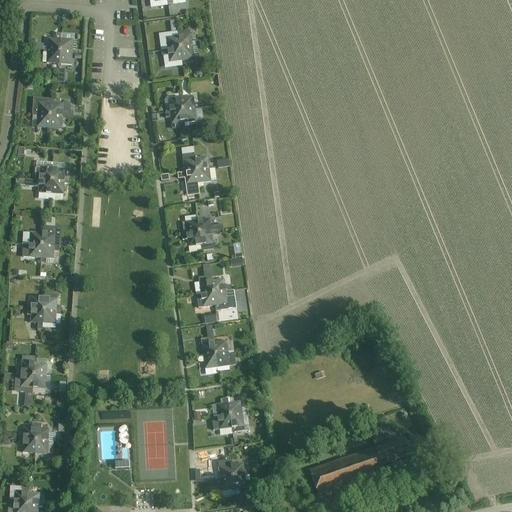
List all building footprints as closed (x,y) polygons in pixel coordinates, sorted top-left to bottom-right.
[(178,37),(180,50),(197,48),(197,47),(201,47),(200,42),(195,42),(194,35),(190,36),(190,32),(178,33),(178,37)] [(43,48),(43,51),(60,52),(60,40),(61,36),(60,36),(60,34),(56,34),(55,40),(48,39),(47,49),(43,48)] [(60,40),(60,52),(72,53),(76,53),(76,52),(72,52),(73,41),(62,40),(62,36),(61,36),(60,40)] [(168,51),(180,50),(178,37),(166,39),(168,51)] [(197,48),(180,50),(182,62),(183,62),(184,65),(188,64),(187,61),(194,60),(199,59),(197,48)] [(168,51),(163,52),(164,57),(168,57),(169,64),(182,62),(180,50),(168,51)] [(43,52),(43,53),(47,54),(46,64),(57,65),(57,68),(57,69),(59,69),(60,52),(43,51),(43,52)] [(72,53),(60,52),(59,69),(61,69),(61,65),(71,65),(72,53)] [(169,112),(166,112),(166,114),(182,112),(180,100),(179,100),(178,96),(174,96),(174,100),(168,101),(169,112)] [(180,100),(182,112),(194,110),(199,109),(198,104),(194,105),(193,98),(180,100)] [(37,116),(49,117),(50,101),(36,100),(35,112),(37,112),(37,116)] [(50,101),(49,117),(62,118),(68,118),(69,106),(63,106),(52,105),(52,101),(50,101)] [(194,110),(182,112),(184,124),(184,128),(186,128),(186,124),(196,122),(194,110)] [(166,114),(165,114),(166,119),(170,118),(171,126),(182,124),(183,128),(184,128),(184,124),(182,112),(166,114)] [(48,134),(49,117),(37,116),(37,117),(32,116),(32,122),(37,122),(37,129),(47,129),(47,132),(47,134),(48,134)] [(49,117),(48,134),(50,134),(51,130),(61,130),(62,118),(49,117)] [(184,170),(180,171),(180,174),(196,172),(194,160),(195,160),(195,156),(194,155),(182,156),(182,161),(184,170)] [(195,160),(194,160),(196,172),(213,169),(213,165),(208,165),(207,158),(204,159),(204,157),(200,158),(200,159),(198,159),(197,156),(195,156),(195,160)] [(36,180),(35,181),(51,182),(52,170),(52,166),(53,164),(37,163),(36,169),(36,180)] [(213,169),(196,172),(198,188),(200,188),(200,184),(211,183),(209,171),(213,170),(213,169)] [(52,170),(51,182),(69,184),(69,182),(64,181),(64,171),(52,170)] [(180,174),(178,174),(178,180),(185,179),(186,190),(198,188),(196,172),(180,174)] [(51,195),(51,182),(35,181),(35,183),(39,183),(38,194),(49,195),(51,195)] [(53,200),(53,195),(63,195),(63,185),(69,185),(69,184),(51,182),(51,195),(49,195),(49,199),(53,200)] [(199,234),(211,232),(215,232),(215,231),(223,230),(222,226),(210,227),(209,220),(197,222),(199,234)] [(183,232),(186,231),(186,236),(199,234),(197,222),(182,224),(183,232)] [(45,230),(44,235),(42,234),(42,247),(59,248),(59,242),(54,242),(54,235),(48,235),(49,230),(45,230)] [(211,232),(199,234),(201,252),(214,251),(211,235),(215,235),(215,232),(211,232)] [(30,234),(29,246),(42,247),(42,234),(30,234)] [(199,234),(186,236),(181,236),(182,241),(187,241),(188,248),(199,247),(200,252),(201,252),(199,234)] [(244,240),(237,240),(237,254),(245,254),(244,240)] [(42,247),(29,246),(24,246),(24,254),(29,254),(28,258),(41,259),(42,247)] [(42,247),(41,259),(41,264),(46,264),(46,259),(53,260),(54,252),(59,252),(59,248),(42,247)] [(196,297),(213,295),(211,282),(210,278),(205,278),(206,283),(199,284),(200,293),(195,294),(195,297),(196,297)] [(223,281),(211,282),(213,295),(225,293),(231,292),(230,287),(224,288),(223,281)] [(220,312),(220,306),(227,305),(225,293),(213,295),(215,307),(215,313),(220,312)] [(202,309),(215,307),(213,295),(196,297),(197,309),(202,309)] [(32,299),(31,311),(43,312),(44,296),(43,296),(43,300),(32,299)] [(44,296),(43,312),(56,313),(57,301),(46,300),(47,296),(44,296)] [(31,311),(27,311),(27,316),(30,317),(30,324),(33,324),(34,325),(37,325),(37,331),(42,331),(43,324),(43,312),(31,311)] [(56,313),(43,312),(43,324),(55,325),(56,313)] [(203,358),(215,357),(213,344),(214,344),(213,339),(208,340),(208,345),(201,346),(203,357),(198,358),(198,359),(203,358)] [(213,344),(215,357),(228,355),(233,355),(232,353),(227,353),(226,343),(214,344),(213,344)] [(228,355),(215,357),(217,369),(229,367),(228,355)] [(217,374),(217,369),(215,357),(203,358),(205,371),(215,369),(216,374),(217,374)] [(34,364),(33,376),(46,377),(46,365),(36,364),(36,360),(34,360),(34,364)] [(17,375),(33,376),(34,364),(22,364),(21,374),(17,374),(17,375)] [(20,394),(32,394),(33,376),(17,375),(17,376),(16,375),(15,381),(21,381),(20,394)] [(46,377),(33,376),(32,394),(45,395),(46,379),(50,379),(51,378),(46,377)] [(229,399),(227,400),(230,417),(242,415),(241,411),(240,403),(229,404),(229,399)] [(230,417),(227,400),(222,400),(223,405),(215,406),(217,417),(213,417),(213,419),(217,419),(230,417)] [(242,415),(230,417),(231,429),(232,434),(244,432),(244,428),(242,415)] [(213,419),(211,419),(213,432),(219,431),(231,429),(230,417),(217,419),(213,419)] [(24,423),(23,441),(35,442),(36,429),(36,424),(24,423)] [(36,429),(35,442),(47,442),(47,443),(54,443),(54,439),(55,434),(48,434),(48,430),(36,429)] [(374,448),(382,445),(379,437),(372,440),(374,448)] [(34,462),(35,442),(23,441),(18,441),(18,447),(22,447),(22,453),(33,454),(33,462),(34,462)] [(35,462),(36,454),(47,455),(47,443),(47,442),(35,442),(34,462),(35,462)] [(403,457),(410,455),(407,445),(405,446),(404,442),(399,444),(398,442),(374,450),(309,472),(317,497),(383,474),(380,466),(403,458),(403,457)] [(222,468),(218,468),(220,480),(220,481),(232,479),(230,467),(232,466),(232,462),(226,463),(222,468)] [(247,472),(244,472),(243,465),(232,466),(230,467),(232,479),(244,477),(248,477),(247,472)] [(239,496),(239,491),(246,490),(245,483),(249,482),(249,477),(248,477),(244,477),(232,479),(233,491),(234,497),(239,496)] [(220,480),(207,482),(208,489),(220,487),(221,493),(233,491),(232,479),(220,481),(220,480)] [(10,493),(9,505),(26,506),(26,494),(27,494),(27,488),(22,488),(21,492),(14,492),(14,493),(10,493)] [(26,494),(26,506),(42,507),(42,506),(38,506),(39,495),(27,494),(26,494)]
